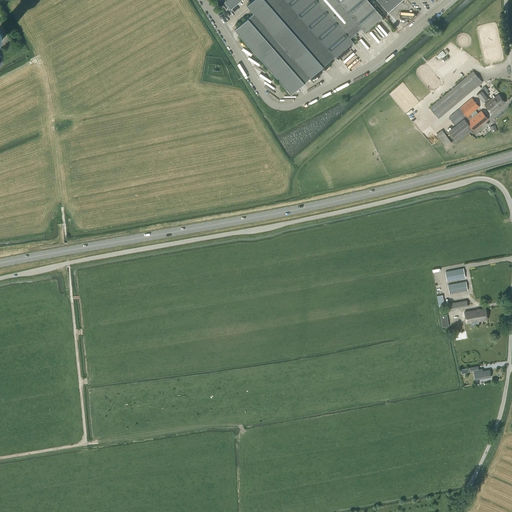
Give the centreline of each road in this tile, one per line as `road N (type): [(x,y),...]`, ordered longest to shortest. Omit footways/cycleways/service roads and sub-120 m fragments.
road 1 (unclassified): [(0,278),(469,180),(497,184),(511,207)]
road 2 (primary): [(0,263),(333,203),(511,156)]
road 3 (track): [(0,75),(29,60),(38,64),(52,111),(85,444),(0,459)]
road 4 (unclassified): [(207,0),(268,99),(282,107),(366,68),(450,0)]
road 5 (unclassified): [(456,511),(501,413),(511,310)]
